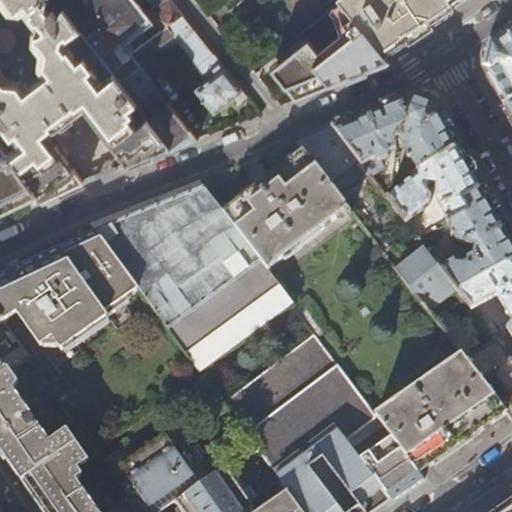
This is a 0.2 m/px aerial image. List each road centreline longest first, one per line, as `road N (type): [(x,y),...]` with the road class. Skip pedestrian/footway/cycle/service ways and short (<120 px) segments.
road 1 (residential): [(0,252),(445,58)]
road 2 (residential): [(511,175),(445,58)]
